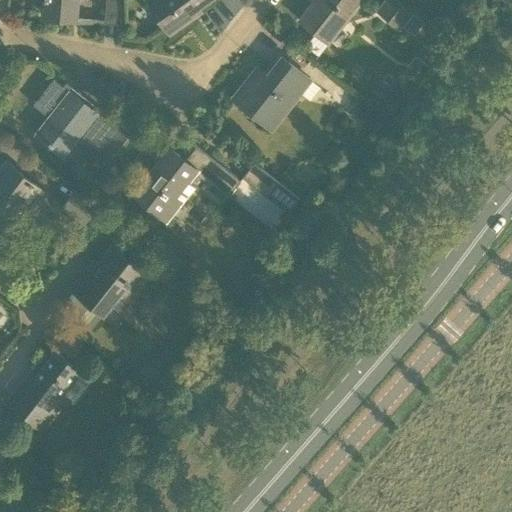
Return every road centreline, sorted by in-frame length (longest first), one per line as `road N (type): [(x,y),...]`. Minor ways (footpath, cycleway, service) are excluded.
road 1 (secondary): [(243,511),(511,199)]
road 2 (residential): [(291,511),(511,263)]
road 3 (residential): [(0,42),(170,76),(213,68),(266,0)]
